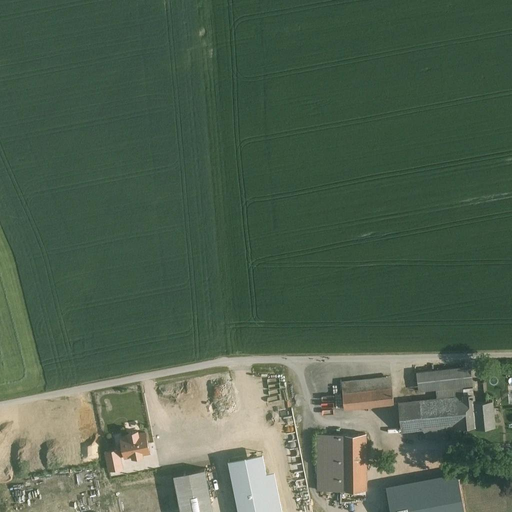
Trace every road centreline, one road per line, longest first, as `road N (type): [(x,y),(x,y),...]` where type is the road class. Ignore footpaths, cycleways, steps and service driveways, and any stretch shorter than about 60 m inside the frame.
road 1 (track): [(0,405),(225,361),(511,356)]
road 2 (unknown): [(265,511),(236,361)]
